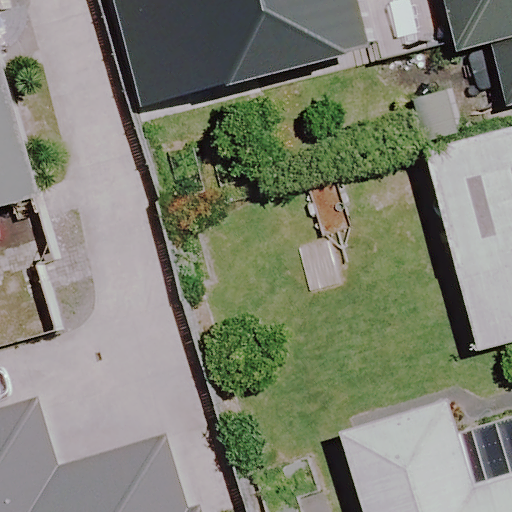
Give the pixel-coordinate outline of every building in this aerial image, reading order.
[(289,0),(108,0),(136,90),(301,40),(289,0)] [(511,0),(432,0),(451,58),(511,39),(511,0)] [(0,211),(37,202),(0,60),(0,211)] [(511,345),(511,132),(420,157),(473,356),(511,345)] [(47,473),(27,403),(0,410),(0,511),(172,511),(152,443),(47,473)] [(511,511),(511,482),(470,494),(446,406),(335,436),(356,511),(511,511)]
